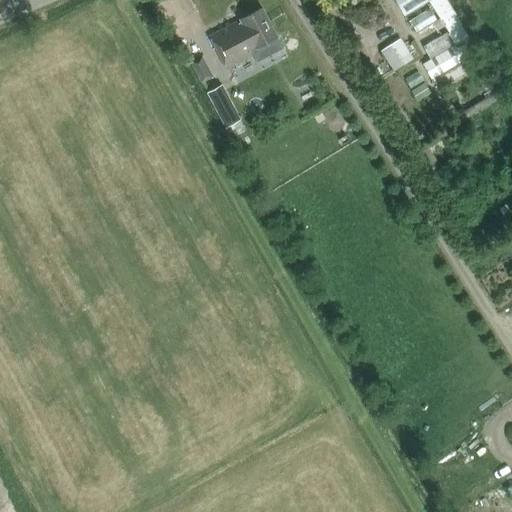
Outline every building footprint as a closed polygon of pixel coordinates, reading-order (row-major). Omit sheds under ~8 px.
[(394,0),(404,14),(427,0),(394,0)] [(429,0),(440,17),(444,25),(447,30),(422,45),(431,59),(423,63),(432,77),(475,51),(443,0),(429,0)] [(254,47),(276,35),(261,7),(239,19),(239,21),(209,36),(226,68),(253,54),(254,55),(257,54),(254,47)] [(429,9),(409,21),(416,31),(435,19),(429,9)] [(380,50),(393,70),(412,58),(400,38),(380,50)] [(418,71),(405,79),(410,88),(423,80),(418,71)] [(463,111),(467,117),(495,100),(491,94),(463,111)] [(439,165),(426,144),(412,153),(424,174),(439,165)] [(511,224),(511,199),(498,209),(510,226),(511,224)]
